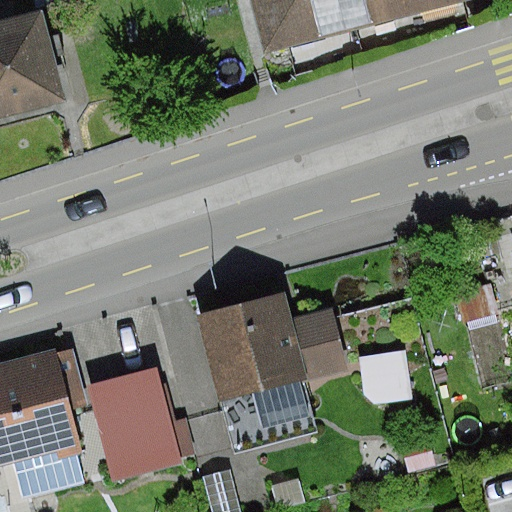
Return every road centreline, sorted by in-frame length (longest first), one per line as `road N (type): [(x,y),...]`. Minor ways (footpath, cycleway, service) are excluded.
road 1 (primary): [(361,149),(0,265)]
road 2 (primary): [(511,67),(361,149)]
road 3 (primary): [(361,149),(511,133)]
